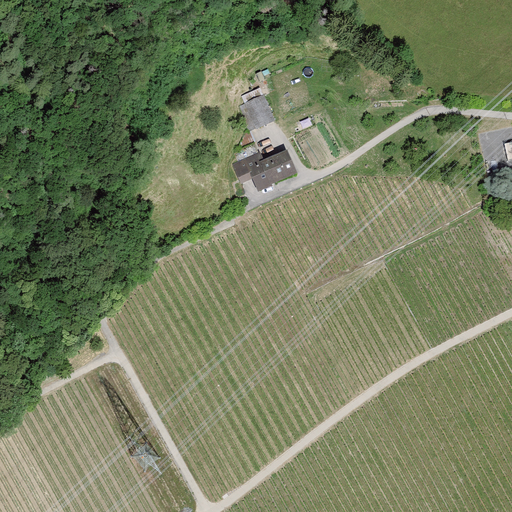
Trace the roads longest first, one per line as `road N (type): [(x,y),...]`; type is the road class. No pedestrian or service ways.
road 1 (track): [(511,114),(427,107),(151,258),(106,305),(104,325),(206,511)]
road 2 (track): [(511,306),(423,351),(210,511)]
road 3 (track): [(114,344),(0,424)]
